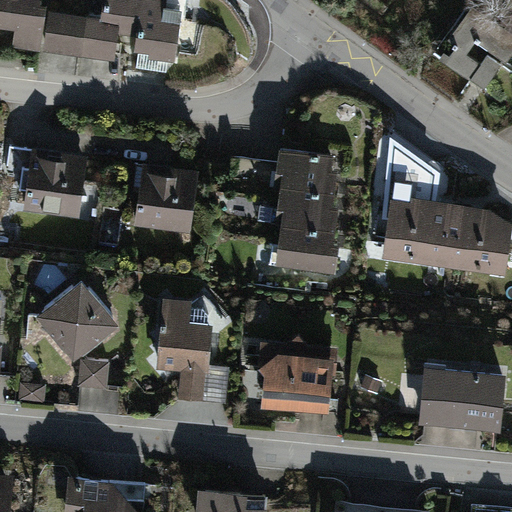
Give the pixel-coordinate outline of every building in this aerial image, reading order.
[(0,0),(0,23),(42,24),(42,0),(0,0)] [(101,0),(100,13),(49,9),(45,50),(115,56),(118,28),(139,29),(141,0),(101,0)] [(137,50),(177,53),(182,0),(141,0),(139,29),(137,50)] [(484,86),(511,43),(511,27),(472,1),(437,55),(484,86)] [(278,140),(278,178),(337,178),(337,140),(278,140)] [(89,152),(27,147),(21,211),(84,216),(89,152)] [(190,231),(197,163),(141,157),(134,226),(190,231)] [(278,178),(278,217),(337,217),(337,178),(278,178)] [(445,263),(453,195),(391,189),(384,256),(445,263)] [(505,269),(511,211),(492,199),(453,195),(445,263),(505,269)] [(278,217),(278,255),(337,255),(337,217),(278,217)] [(83,271),(36,310),(72,353),(119,314),(83,271)] [(215,288),(160,286),(157,359),(212,362),(215,288)] [(307,333),(298,323),(258,354),(261,361),(259,400),(331,405),(336,334),(307,333)] [(504,358),(423,351),(417,417),(498,424),(504,358)] [(108,391),(111,364),(81,361),(79,388),(108,391)] [(10,511),(14,465),(0,464),(0,511),(10,511)] [(144,469),(69,465),(67,510),(83,511),(150,511),(151,497),(142,497),(144,469)] [(259,511),(262,482),(194,476),(191,511),(259,511)]
